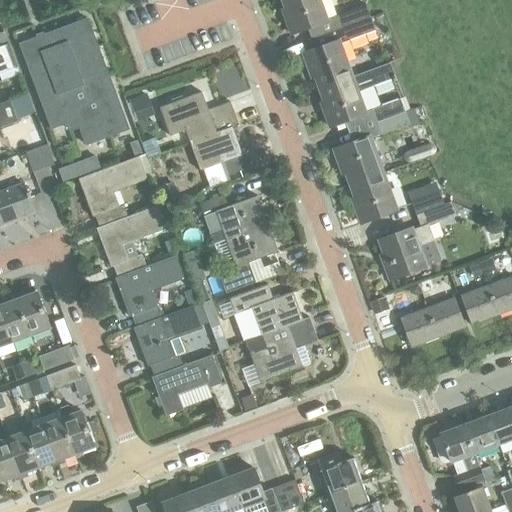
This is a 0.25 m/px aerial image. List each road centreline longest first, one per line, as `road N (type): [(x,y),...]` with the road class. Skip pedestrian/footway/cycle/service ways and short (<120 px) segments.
road 1 (residential): [(378,383),(237,6)]
road 2 (residential): [(141,469),(56,243),(0,259)]
road 3 (residential): [(141,469),(378,383)]
road 4 (residential): [(391,418),(511,375)]
